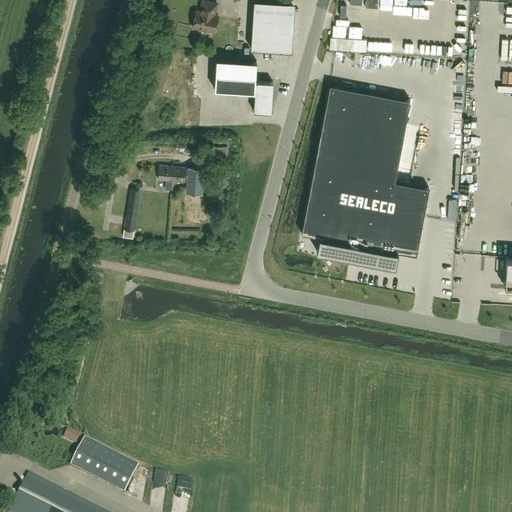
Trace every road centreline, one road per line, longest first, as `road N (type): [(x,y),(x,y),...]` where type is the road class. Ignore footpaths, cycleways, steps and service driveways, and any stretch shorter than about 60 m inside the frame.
road 1 (tertiary): [(322,0),(250,287),(511,338)]
road 2 (unclassified): [(0,454),(128,0)]
road 3 (track): [(0,269),(69,0)]
